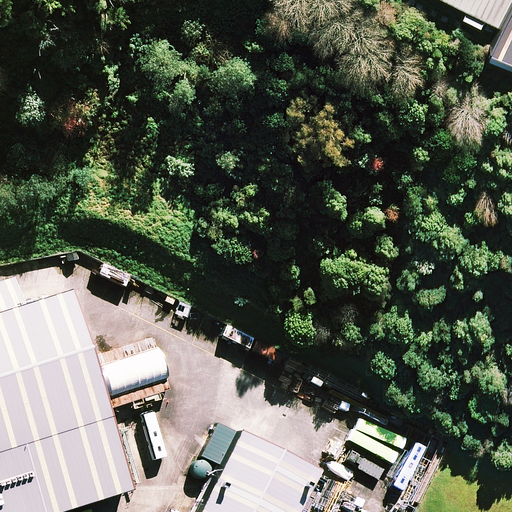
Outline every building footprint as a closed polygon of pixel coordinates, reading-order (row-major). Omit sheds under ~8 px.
[(460,0),(497,19),(506,0),(460,0)] [(0,317),(20,311),(11,283),(0,286),(0,317)] [(0,317),(0,511),(77,511),(127,496),(65,297),(20,311),(0,317)] [(445,441),(390,413),(365,463),(420,491),(445,441)] [(217,467),(195,511),(297,511),(316,477),(215,425),(198,460),(217,467)] [(511,511),(511,477),(457,451),(428,511),(511,511)]
